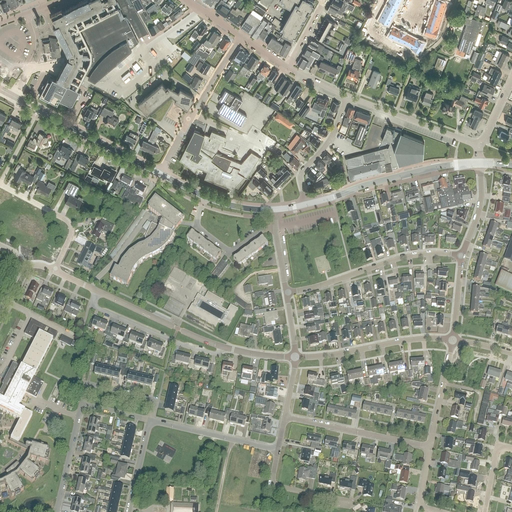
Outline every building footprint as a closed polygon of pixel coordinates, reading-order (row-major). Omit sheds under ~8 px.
[(0,6),(0,8),(2,7),(4,11),(10,9),(7,1),(4,2),(3,0),(0,0),(1,3),(0,3),(0,6)] [(7,0),(11,8),(19,5),(16,0),(7,0)] [(84,0),(65,10),(66,11),(63,13),(62,9),(51,14),(54,22),(56,21),(57,23),(53,25),(68,54),(70,53),(70,58),(68,57),(62,67),(57,78),(69,85),(71,81),(72,78),(74,74),(75,73),(76,73),(77,70),(89,76),(88,78),(95,81),(128,54),(132,50),(131,48),(139,42),(125,15),(124,16),(120,8),(121,8),(117,0),(84,0)] [(117,0),(121,8),(123,15),(127,15),(139,38),(148,33),(136,11),(130,0),(117,0)] [(132,0),(133,2),(138,12),(141,11),(142,13),(140,14),(144,23),(145,22),(152,19),(150,16),(149,14),(148,14),(144,7),(140,0),(132,0)] [(147,0),(148,1),(147,3),(145,5),(147,9),(149,11),(156,5),(159,2),(161,4),(164,1),(162,0),(147,0)] [(237,0),(218,0),(215,6),(218,8),(216,10),(225,16),(230,10),(237,0)] [(284,2),(288,4),(288,5),(293,8),(294,8),(297,9),(294,14),(293,14),(291,17),(292,18),(289,22),(288,22),(286,25),(287,26),(284,31),(284,30),(282,33),(282,34),(292,40),(294,37),(295,37),(299,32),(297,31),(299,28),(300,29),(303,23),(302,23),(303,20),(305,21),(308,15),(306,14),(308,11),(311,12),(314,5),(312,4),(314,1),(311,0),(279,0),(280,1),(284,3),(284,2)] [(354,7),(341,0),(332,0),(331,4),(339,8),(339,9),(343,11),(345,7),(352,11),(354,7)] [(386,24),(388,25),(401,0),(388,0),(379,20),(382,22),(384,23),(386,24)] [(438,29),(446,2),(438,0),(435,0),(427,26),(427,25),(424,34),(435,37),(438,29)] [(510,1),(509,0),(503,0),(503,1),(504,1),(502,6),(501,9),(504,11),(505,7),(509,9),(511,5),(509,4),(510,1)] [(168,15),(170,12),(171,12),(176,6),(169,1),(166,4),(165,4),(161,9),(168,15)] [(251,33),(255,27),(262,18),(266,11),(255,3),(253,5),(258,8),(257,9),(254,7),(241,26),(242,27),(241,27),(250,33),(251,33)] [(151,16),(161,6),(159,4),(153,9),(149,13),(151,16)] [(342,12),(330,5),(327,11),(334,15),(336,12),(341,15),(342,12)] [(241,11),(237,8),(235,10),(233,8),(226,17),(239,26),(247,14),(250,10),(244,6),(241,11)] [(170,17),(172,20),(176,17),(177,18),(182,15),(181,14),(183,12),(180,9),(170,17)] [(189,32),(200,22),(194,15),(183,25),(189,32)] [(475,45),(482,22),(466,17),(464,24),(466,25),(458,50),(469,54),(472,44),(475,45)] [(264,28),(267,24),(268,22),(262,18),(255,27),(251,33),(250,34),(255,37),(257,39),(257,38),(262,31),(262,30),(264,27),(264,28)] [(275,18),(272,22),(280,28),(283,24),(275,18)] [(326,18),(325,21),(325,20),(322,24),(323,25),(332,29),(334,25),(336,27),(338,25),(326,18)] [(165,27),(160,21),(156,24),(160,30),(165,27)] [(507,30),(509,25),(501,21),(501,22),(499,25),(499,26),(507,30)] [(204,32),(207,28),(207,27),(207,26),(205,26),(202,24),(200,28),(199,28),(197,31),(195,30),(191,36),(196,39),(200,33),(202,35),(203,34),(204,34),(204,33),(204,32)] [(153,35),(157,33),(160,30),(156,25),(153,26),(155,29),(151,31),(153,35)] [(319,30),(319,31),(328,35),(330,31),(333,33),(334,31),(332,29),(323,25),(322,27),(321,26),(319,30)] [(406,34),(400,30),(399,30),(393,27),(392,29),(391,31),(390,33),(389,35),(388,37),(412,49),(419,53),(425,43),(417,39),(406,34)] [(213,33),(211,32),(187,60),(194,65),(199,59),(204,62),(205,60),(221,36),(214,31),(213,33)] [(318,32),(316,36),(325,41),(327,37),(330,39),(331,37),(328,35),(319,31),(318,33),(318,32)] [(182,32),(174,39),(178,43),(186,36),(182,32)] [(376,45),(380,40),(371,32),(367,37),(376,45)] [(283,44),(284,42),(286,39),(282,37),(276,33),(275,36),(278,38),(277,40),(272,37),(267,45),(278,52),(283,44)] [(509,42),(507,41),(509,38),(503,35),(500,42),(503,43),(502,46),(506,48),(506,47),(511,49),(511,43),(509,42)] [(52,58),(61,57),(59,46),(57,45),(57,44),(58,41),(56,41),(57,39),(49,37),(49,38),(50,38),(50,40),(42,41),(44,53),(51,51),(52,58)] [(286,39),(284,42),(285,42),(279,53),(285,56),(291,45),(293,41),(287,37),(286,39)] [(343,42),(349,45),(352,41),(346,37),(343,42)] [(220,46),(217,50),(220,52),(222,48),(225,50),(228,47),(228,46),(230,42),(225,38),(219,46),(220,46)] [(308,45),(307,46),(320,54),(324,47),(311,39),(308,45)] [(192,47),(195,50),(200,43),(197,40),(192,47)] [(489,47),(490,44),(485,41),(481,50),(486,52),(489,47)] [(301,57),(297,64),(304,68),(306,66),(309,68),(313,59),(315,57),(317,58),(320,54),(307,46),(307,47),(301,57)] [(240,48),(235,55),(230,63),(233,65),(232,67),(238,71),(241,66),(238,64),(241,59),(245,61),(249,54),(246,52),(240,48)] [(344,58),(353,61),(355,55),(352,54),(352,51),(348,50),(344,58)] [(479,53),(474,51),(470,62),(475,63),(479,53)] [(500,51),(497,57),(507,61),(509,56),(503,53),(500,51)] [(478,58),(483,61),(486,54),(481,52),(478,58)] [(245,74),(250,67),(253,69),(259,61),(252,56),(247,64),(246,63),(240,70),(245,74)] [(318,68),(326,72),(329,65),(322,62),(324,57),(320,56),(317,63),(320,64),(318,68)] [(494,63),(498,64),(504,67),(507,61),(497,57),(494,63)] [(360,63),(361,60),(355,58),(354,61),(351,70),(349,69),(347,76),(352,78),(352,79),(355,80),(356,79),(359,72),(362,64),(360,63)] [(432,77),(434,74),(440,76),(445,61),(438,58),(434,69),(432,69),(432,68),(425,65),(422,73),(432,77)] [(477,59),(474,66),(481,69),(484,61),(477,59)] [(203,64),(200,62),(196,69),(206,74),(211,66),(204,62),(203,64)] [(185,69),(190,72),(194,66),(189,63),(185,69)] [(262,74),(263,73),(266,75),(270,69),(265,65),(257,76),(260,78),(263,75),(262,74)] [(329,65),(326,72),(334,76),(336,72),(339,73),(342,67),(338,65),(337,68),(329,65)] [(495,70),(491,68),(488,74),(499,79),(502,73),(495,70)] [(368,77),(368,76),(371,78),(368,84),(375,87),(377,80),(380,81),(381,78),(381,77),(379,76),(380,73),(374,70),(374,71),(368,69),(365,76),(368,77)] [(225,78),(231,82),(232,80),(236,74),(230,70),(225,78)] [(274,70),(270,76),(268,76),(268,77),(268,78),(270,80),(267,83),(272,86),(274,84),(272,83),(279,73),(274,70)] [(488,74),(485,72),(483,78),(496,84),(499,79),(488,74)] [(182,77),(188,83),(192,78),(186,73),(182,77)] [(190,84),(189,86),(192,89),(194,86),(197,88),(202,80),(195,76),(194,79),(194,80),(191,84),(190,84)] [(256,80),(257,79),(254,76),(253,77),(249,82),(249,83),(253,85),(256,80)] [(280,92),(287,80),(282,77),(274,88),(280,92)] [(44,89),(40,96),(49,101),(57,105),(60,100),(66,103),(70,105),(73,104),(80,91),(78,91),(53,78),(51,82),(48,81),(45,86),(44,89)] [(389,88),(388,92),(393,94),(393,93),(398,94),(399,89),(400,86),(397,85),(396,87),(393,87),(394,86),(393,85),(390,83),(391,79),(388,78),(386,84),(389,85),(388,87),(389,88)] [(293,84),(287,80),(280,92),(285,95),(293,84)] [(148,115),(170,96),(171,96),(170,95),(171,94),(174,97),(176,98),(174,101),(178,103),(178,102),(182,104),(181,105),(188,109),(194,98),(192,97),(193,95),(180,88),(178,92),(168,86),(166,87),(162,83),(141,100),(142,100),(138,103),(147,115),(148,115)] [(301,95),(303,92),(300,91),(302,89),(297,85),(291,94),(289,97),(287,100),(291,102),(294,97),(296,98),(296,97),(297,97),(298,96),(301,95)] [(483,96),(485,93),(491,96),(494,89),(484,85),(481,91),(479,90),(477,93),(483,96)] [(405,98),(404,98),(411,100),(410,102),(411,102),(412,99),(416,100),(420,89),(410,86),(408,89),(407,88),(408,89),(405,98)] [(83,87),(81,90),(86,92),(84,96),(90,99),(93,93),(83,87)] [(242,100),(225,90),(218,101),(222,104),(218,111),(241,125),(247,116),(236,110),(242,100)] [(425,104),(425,103),(430,105),(432,99),(433,94),(426,92),(424,96),(422,102),(422,103),(425,104)] [(327,107),(326,107),(329,100),(325,98),(324,100),(318,97),(316,103),(315,102),(312,108),(313,108),(321,111),(319,117),(320,116),(323,117),(326,111),(328,107),(327,107)] [(478,104),(479,104),(479,106),(483,109),(485,104),(487,105),(488,101),(487,100),(482,98),(482,100),(476,97),(474,101),(479,103),(478,104)] [(453,113),(455,107),(454,106),(455,105),(461,108),(464,103),(457,100),(457,99),(453,98),(450,105),(445,103),(442,110),(442,111),(442,112),(443,113),(445,113),(446,112),(446,111),(453,113)] [(304,102),(299,99),(296,104),(300,108),(304,102)] [(332,118),(333,114),(332,114),(334,110),(336,111),(339,104),(334,102),(333,105),(332,105),(331,109),(330,109),(327,116),(332,118)] [(310,109),(304,106),(299,114),(304,117),(310,109)] [(86,120),(86,121),(87,121),(88,121),(89,121),(91,117),(94,119),(96,113),(100,115),(103,110),(99,108),(98,110),(92,107),(91,110),(88,108),(87,107),(84,110),(86,112),(83,118),(86,120)] [(112,117),(114,112),(104,107),(100,114),(107,118),(104,124),(109,126),(110,124),(115,127),(119,120),(112,117)] [(352,117),(354,109),(349,107),(346,115),(348,115),(347,118),(345,117),(343,122),(344,123),(343,125),(348,127),(349,125),(347,124),(350,116),(352,117)] [(475,128),(480,119),(483,113),(475,109),(472,115),(475,116),(473,121),(469,119),(468,123),(471,124),(470,126),(475,128)] [(362,112),(357,110),(354,118),(358,119),(357,122),(359,123),(365,125),(366,122),(368,123),(371,116),(367,114),(367,113),(363,111),(363,112),(362,112)] [(287,125),(289,121),(278,113),(275,117),(287,125)] [(6,124),(0,135),(0,140),(4,142),(6,139),(2,138),(6,132),(7,129),(10,130),(11,127),(18,130),(21,124),(12,119),(9,125),(6,124)] [(360,125),(353,144),(360,146),(362,142),(361,140),(362,136),(363,137),(366,129),(364,127),(360,125)] [(318,133),(325,137),(328,131),(324,129),(325,128),(321,126),(320,129),(315,126),(313,130),(316,132),(318,133)] [(262,159),(251,152),(245,160),(241,163),(234,160),(222,155),(222,154),(217,152),(221,141),(223,142),(226,136),(213,131),(212,131),(209,136),(204,134),(206,128),(204,134),(195,130),(180,159),(194,171),(198,166),(207,170),(205,178),(232,189),(244,176),(247,178),(255,165),(258,160),(260,161),(262,159)] [(387,129),(382,140),(390,143),(388,147),(387,148),(364,154),(355,156),(345,159),(348,168),(348,169),(348,172),(349,177),(351,180),(382,171),(381,169),(387,168),(387,169),(390,169),(392,168),(392,167),(392,166),(398,165),(399,165),(423,159),(424,142),(401,133),(400,135),(394,133),(395,131),(393,130),(393,131),(387,128),(387,129)] [(511,128),(510,128),(509,132),(509,135),(501,131),(498,137),(506,141),(508,138),(511,137),(511,128)] [(33,141),(30,139),(26,147),(33,151),(36,145),(35,145),(36,143),(43,147),(44,146),(45,147),(47,146),(48,144),(48,142),(46,141),(48,138),(47,138),(47,136),(45,135),(44,136),(40,134),(37,140),(34,139),(33,141)] [(136,140),(138,136),(136,135),(134,138),(127,135),(124,140),(124,141),(127,142),(128,142),(134,145),(136,140)] [(147,151),(153,137),(151,136),(149,139),(148,142),(144,140),(140,147),(147,151)] [(308,147),(309,145),(306,142),(301,136),(290,150),(295,155),(300,150),(305,155),(311,149),(308,147)] [(311,136),(310,137),(306,140),(309,143),(310,141),(316,147),(320,142),(314,137),(313,138),(311,136)] [(158,148),(157,147),(153,145),(154,142),(156,138),(153,137),(147,151),(154,154),(154,153),(156,153),(158,152),(159,152),(160,152),(158,147),(158,148)] [(71,153),(73,150),(63,145),(59,152),(56,151),(53,157),(56,158),(60,160),(63,154),(64,155),(64,156),(68,158),(70,153),(71,153)] [(331,158),(327,153),(322,158),(326,163),(327,163),(329,165),(333,168),(336,164),(333,161),(332,162),(331,161),(330,160),(331,158)] [(75,160),(73,164),(70,169),(74,171),(76,166),(79,161),(86,165),(89,159),(88,159),(89,158),(86,157),(86,158),(80,155),(78,161),(75,160)] [(289,155),(285,158),(289,162),(288,163),(292,166),(292,165),(295,168),(300,164),(294,157),(292,159),(289,155)] [(325,170),(322,167),(325,165),(320,160),(315,165),(320,170),(322,172),(325,170)] [(14,178),(21,182),(26,172),(19,168),(21,166),(18,164),(14,171),(17,173),(14,178)] [(95,167),(91,173),(103,179),(104,177),(111,181),(115,173),(115,171),(113,170),(111,170),(111,171),(105,168),(103,171),(95,167)] [(263,177),(267,173),(261,167),(257,172),(263,177)] [(277,173),(279,175),(280,176),(284,180),(291,173),(287,169),(287,170),(284,167),(280,170),(277,173)] [(321,176),(318,173),(316,175),(312,171),(307,175),(314,181),(316,178),(318,180),(321,176)] [(316,178),(314,181),(316,182),(325,176),(319,171),(318,173),(321,176),(318,180),(316,178)] [(21,182),(22,180),(30,184),(32,181),(35,182),(38,175),(35,174),(34,177),(25,173),(26,172),(21,182)] [(99,180),(93,177),(92,178),(87,176),(89,172),(88,172),(86,176),(87,176),(85,179),(96,185),(99,180)] [(127,192),(130,187),(132,182),(130,180),(131,179),(125,176),(124,177),(123,177),(120,181),(121,182),(125,184),(123,186),(125,188),(125,189),(127,190),(122,198),(126,200),(130,193),(127,192)] [(273,183),(276,187),(284,180),(280,176),(276,180),(273,177),(270,180),(273,183)] [(464,177),(459,178),(461,190),(457,190),(453,191),(456,207),(463,205),(463,202),(471,200),(470,199),(472,199),(471,198),(470,193),(469,193),(469,192),(469,193),(468,188),(465,189),(464,185),(465,185),(464,177)] [(255,180),(253,178),(248,185),(252,189),(256,186),(260,183),(256,179),(255,180)] [(502,186),(502,188),(504,190),(504,191),(503,190),(503,192),(511,193),(511,186),(509,186),(511,179),(503,178),(503,181),(501,181),(500,182),(500,184),(500,185),(502,186)] [(324,185),(330,183),(327,179),(322,180),(322,181),(314,183),(316,189),(324,187),(324,185)] [(446,185),(446,182),(445,182),(445,180),(439,181),(440,190),(437,191),(439,199),(439,198),(441,204),(433,206),(431,197),(423,198),(427,214),(434,212),(456,207),(453,191),(452,188),(450,188),(449,184),(446,185)] [(39,181),(36,186),(39,187),(37,190),(47,196),(51,189),(53,190),(55,185),(55,186),(49,183),(47,187),(44,185),(44,184),(39,181)] [(263,181),(259,185),(263,188),(262,189),(268,195),(273,190),(263,181)] [(67,193),(67,194),(70,195),(65,205),(66,204),(70,206),(69,208),(71,205),(77,209),(82,201),(83,199),(79,197),(78,199),(74,197),(79,187),(72,184),(73,184),(68,193),(67,193)] [(132,190),(130,193),(126,200),(139,207),(143,199),(137,196),(139,192),(143,194),(147,188),(143,186),(142,187),(138,184),(135,190),(135,189),(134,191),(132,190)] [(434,193),(432,184),(425,185),(422,186),(423,193),(430,191),(431,194),(434,193)] [(407,198),(406,199),(407,202),(419,199),(417,190),(416,187),(412,188),(412,191),(406,193),(407,198)] [(391,198),(392,202),(402,200),(400,191),(395,193),(395,192),(393,193),(392,194),(392,197),(393,196),(393,198),(391,198)] [(382,200),(380,201),(381,206),(386,205),(387,210),(390,209),(393,217),(396,217),(393,207),(390,208),(387,195),(381,196),(382,200)] [(174,234),(172,233),(174,229),(176,230),(184,219),(155,197),(148,206),(149,206),(148,208),(162,220),(159,227),(152,223),(145,237),(147,242),(144,243),(139,245),(129,252),(122,261),(118,268),(115,267),(110,277),(128,285),(127,285),(132,275),(131,274),(132,272),(134,269),(137,265),(139,263),(142,260),(145,258),(149,256),(152,255),(156,253),(160,251),(162,249),(165,246),(168,243),(170,241),(172,237),(174,234)] [(366,210),(372,208),(372,209),(376,208),(373,199),(368,201),(368,200),(364,201),(366,210)] [(353,221),(359,220),(357,212),(354,213),(354,212),(352,204),(346,206),(348,213),(350,213),(353,221)] [(497,204),(495,214),(502,215),(502,213),(504,214),(504,218),(509,219),(510,211),(505,210),(503,210),(504,205),(497,204)] [(111,255),(115,258),(146,211),(143,209),(111,255)] [(460,217),(459,219),(464,221),(468,212),(462,210),(461,212),(459,211),(457,216),(460,217)] [(384,224),(380,211),(375,212),(379,226),(384,224)] [(410,219),(408,212),(398,215),(399,221),(410,219)] [(143,228),(147,230),(152,223),(148,220),(143,228)] [(96,224),(91,235),(91,234),(100,239),(103,233),(105,233),(107,233),(108,234),(109,236),(110,236),(115,226),(111,224),(110,227),(99,221),(97,225),(96,224)] [(462,226),(451,222),(449,226),(453,227),(452,230),(460,233),(462,226)] [(491,223),(489,229),(501,233),(503,233),(503,231),(499,229),(500,225),(498,224),(498,225),(491,223)] [(401,234),(398,235),(399,242),(400,242),(401,247),(407,246),(406,238),(405,238),(405,237),(409,236),(408,229),(401,230),(401,234)] [(412,244),(419,244),(418,236),(421,236),(421,229),(417,229),(417,232),(411,232),(412,244)] [(422,229),(422,234),(422,239),(425,239),(425,243),(434,243),(434,236),(425,236),(425,229),(422,229)] [(495,233),(497,234),(496,234),(500,236),(501,233),(489,229),(487,235),(494,237),(495,233)] [(221,253),(192,232),(186,238),(216,260),(221,253)] [(394,233),(388,235),(389,242),(387,243),(389,250),(395,249),(392,240),(395,239),(394,233)] [(487,235),(485,241),(497,245),(502,247),(503,244),(494,241),(494,242),(492,242),(494,237),(487,235)] [(268,244),(263,237),(233,259),(238,266),(268,244)] [(375,240),(371,242),(374,251),(375,250),(378,257),(383,255),(381,247),(380,245),(383,244),(381,238),(375,240)] [(490,249),(491,245),(493,245),(492,246),(496,248),(497,245),(485,241),(483,247),(485,248),(484,251),(489,252),(490,249)] [(96,248),(87,244),(77,264),(86,268),(96,248)] [(365,248),(367,253),(364,254),(367,261),(372,259),(370,251),(368,247),(365,248)] [(480,255),(479,261),(491,264),(492,262),(488,261),(486,261),(487,256),(480,255)] [(496,265),(491,264),(479,261),(477,267),(484,269),(485,265),(495,268),(496,265)] [(488,274),(484,273),(484,274),(483,273),(484,269),(477,267),(475,273),(488,276),(488,274)] [(495,285),(511,293),(511,276),(506,274),(508,270),(502,268),(500,272),(501,272),(495,285)] [(448,270),(442,269),(442,271),(438,271),(434,271),(434,274),(438,275),(437,277),(447,278),(448,270)] [(487,279),(488,276),(475,273),(473,279),(481,281),(482,277),(483,277),(483,278),(487,279)] [(271,276),(258,278),(259,285),(268,284),(268,286),(273,286),(271,276)] [(411,282),(410,276),(403,277),(403,283),(404,287),(407,287),(408,291),(411,291),(411,282)] [(397,289),(396,285),(397,285),(396,279),(388,280),(389,286),(393,286),(394,290),(397,289)] [(436,281),(435,287),(440,287),(439,292),(439,295),(444,296),(445,293),(446,293),(446,285),(441,285),(441,282),(436,281)] [(382,297),(385,296),(383,282),(377,283),(378,290),(375,291),(376,296),(381,295),(382,297)] [(29,290),(25,297),(30,299),(33,294),(35,294),(38,287),(32,284),(30,290),(29,290)] [(369,298),(372,297),(372,294),(371,289),(370,285),(364,286),(366,294),(368,294),(369,298)] [(42,295),(38,294),(36,299),(41,302),(44,296),(50,298),(53,292),(45,288),(42,294),(42,295)] [(357,288),(351,289),(353,297),(354,303),(357,302),(358,307),(363,306),(362,301),(360,301),(360,296),(361,296),(360,292),(358,292),(357,288)] [(215,327),(218,323),(220,324),(221,323),(228,326),(230,323),(238,309),(231,305),(227,311),(221,307),(222,305),(220,303),(222,300),(208,292),(205,298),(198,294),(195,300),(193,305),(192,304),(188,312),(215,327)] [(269,306),(276,305),(274,295),(274,294),(266,295),(266,299),(268,298),(269,306)] [(66,298),(59,295),(56,300),(54,299),(51,304),(54,305),(55,304),(62,308),(64,304),(63,303),(66,298)] [(326,299),(323,300),(324,304),(326,303),(326,304),(329,303),(329,309),(336,308),(335,301),(332,302),(331,295),(325,295),(326,299)] [(310,303),(309,300),(302,301),(304,309),(310,308),(310,307),(314,307),(314,310),(322,309),(321,305),(315,306),(314,302),(310,303)] [(66,306),(64,311),(69,314),(72,308),(73,309),(71,314),(76,316),(78,312),(78,311),(80,307),(72,303),(70,307),(69,307),(66,306)] [(322,309),(314,310),(314,313),(313,313),(305,315),(306,321),(314,319),(314,318),(322,317),(322,314),(323,314),(322,309)] [(274,322),(274,320),(278,319),(277,311),(263,313),(266,326),(271,325),(271,322),(274,322)] [(420,317),(412,318),(413,322),(414,322),(414,328),(422,328),(422,321),(421,321),(420,317)] [(92,326),(98,329),(102,321),(95,318),(94,321),(91,320),(88,328),(91,329),(92,326)] [(0,420),(1,418),(2,417),(0,416),(2,412),(19,420),(10,438),(18,442),(32,415),(17,407),(21,401),(24,395),(26,390),(37,396),(44,383),(44,382),(33,377),(52,339),(54,340),(57,333),(58,333),(50,329),(46,336),(43,334),(46,327),(31,320),(24,334),(35,339),(22,364),(21,366),(13,362),(10,368),(5,378),(0,388),(0,420)] [(381,320),(373,321),(375,327),(378,326),(379,334),(385,333),(383,324),(382,325),(381,320)] [(98,329),(105,331),(104,334),(106,335),(110,327),(107,326),(108,323),(102,321),(98,329)] [(314,325),(307,326),(308,333),(315,332),(319,331),(318,325),(324,324),(324,321),(317,322),(317,325),(314,326),(314,325)] [(373,336),(371,327),(370,322),(362,324),(363,330),(365,329),(367,337),(373,336)] [(498,326),(496,333),(501,335),(505,324),(503,323),(502,326),(502,327),(498,326)] [(254,330),(255,328),(255,325),(252,325),(251,327),(240,324),(238,335),(249,338),(250,334),(253,335),(254,330)] [(336,334),(335,332),(339,332),(337,324),(333,325),(334,328),(331,328),(332,334),(327,335),(328,344),(337,343),(337,342),(336,334)] [(361,338),(359,330),(358,324),(351,326),(352,331),(354,331),(355,339),(361,338)] [(501,335),(507,336),(509,329),(510,327),(507,327),(508,324),(505,324),(501,335)] [(111,334),(117,336),(120,328),(119,328),(119,327),(117,326),(116,327),(114,326),(112,329),(110,327),(106,335),(109,337),(111,334)] [(268,331),(274,330),(274,326),(267,327),(262,327),(264,334),(268,334),(268,331)] [(120,328),(117,336),(123,339),(122,342),(125,343),(128,335),(125,334),(126,331),(120,328)] [(282,344),(282,343),(280,330),(272,332),(275,345),(279,344),(279,345),(280,345),(280,344),(282,344)] [(131,336),(128,335),(125,343),(128,344),(129,341),(135,344),(138,336),(132,333),(131,336)] [(310,346),(319,345),(318,341),(321,340),(321,342),(327,341),(326,333),(320,334),(320,337),(318,337),(309,339),(310,346)] [(73,347),(75,343),(73,341),(62,335),(59,341),(66,344),(70,346),(73,347)] [(140,349),(143,350),(146,342),(144,341),(145,338),(138,336),(135,344),(142,346),(140,349)] [(157,343),(150,340),(149,343),(146,342),(143,350),(144,350),(143,352),(145,352),(146,351),(147,348),(154,351),(157,343)] [(163,346),(157,343),(154,351),(160,353),(159,356),(162,358),(165,350),(162,348),(163,346)] [(175,362),(182,363),(184,355),(177,353),(176,356),(173,356),(171,364),(174,365),(175,362)] [(184,355),(182,363),(188,365),(188,368),(191,369),(193,360),(190,360),(191,357),(184,355)] [(196,361),(193,360),(191,369),(194,369),(194,366),(201,368),(203,360),(196,358),(196,361)] [(210,361),(203,360),(201,368),(208,370),(207,373),(210,373),(212,365),(209,364),(210,361)] [(405,371),(403,362),(395,364),(398,375),(397,372),(405,371)] [(232,371),(233,366),(224,364),(221,375),(222,376),(222,375),(226,376),(227,372),(229,373),(229,376),(228,376),(227,381),(234,382),(236,372),(232,371)] [(396,375),(398,375),(395,364),(388,365),(390,373),(395,372),(396,375)] [(103,367),(96,365),(94,373),(101,375),(103,367)] [(375,368),(377,379),(377,380),(380,380),(380,376),(384,375),(382,366),(375,368)] [(114,370),(112,377),(119,379),(120,375),(124,376),(125,369),(122,368),(119,368),(119,367),(118,370),(114,370)] [(137,368),(135,367),(134,371),(133,370),(132,374),(129,373),(130,370),(125,369),(124,376),(128,377),(127,381),(133,382),(135,374),(136,371),(137,368)] [(266,374),(263,374),(261,383),(264,384),(265,382),(273,383),(273,381),(277,381),(278,368),(271,367),(271,375),(266,374)] [(252,375),(253,370),(243,368),(242,375),(241,380),(251,382),(251,381),(255,382),(256,376),(252,375)] [(369,378),(373,377),(374,380),(377,379),(375,368),(367,369),(369,378)] [(362,370),(354,372),(356,383),(357,383),(360,383),(359,380),(363,379),(362,370)] [(501,372),(495,370),(492,378),(493,378),(491,384),(494,385),(496,378),(499,379),(501,372)] [(135,374),(133,382),(139,384),(141,376),(142,373),(140,372),(139,372),(139,375),(135,374)] [(347,373),(348,382),(356,380),(356,383),(354,372),(347,373)] [(323,387),(325,381),(321,380),(321,381),(316,380),(317,376),(309,374),(308,380),(314,381),(313,385),(323,387)] [(330,376),(331,382),(332,385),(337,384),(344,383),(343,377),(339,378),(338,375),(330,376)] [(147,377),(141,376),(139,384),(145,385),(147,377)] [(154,379),(147,377),(145,385),(152,387),(154,379)] [(266,393),(267,393),(267,397),(276,398),(278,390),(267,388),(266,393)] [(306,389),(305,396),(310,397),(309,400),(316,401),(316,402),(318,402),(319,395),(314,394),(311,393),(312,390),(306,389)] [(176,400),(177,393),(169,391),(168,398),(176,400)] [(460,400),(459,405),(464,406),(465,401),(466,394),(456,392),(455,399),(460,400)] [(419,398),(418,401),(426,403),(427,396),(417,394),(416,397),(419,398)] [(168,398),(166,404),(174,406),(176,400),(168,398)] [(255,404),(266,406),(264,414),(273,416),(275,405),(267,403),(267,400),(256,398),(255,404)] [(303,402),(302,409),(309,411),(308,412),(313,413),(315,405),(317,405),(318,402),(316,402),(316,401),(309,400),(309,403),(303,402)] [(174,406),(166,404),(165,410),(173,412),(174,406)] [(191,408),(191,405),(188,404),(186,413),(189,413),(188,416),(196,418),(199,405),(195,405),(194,409),(191,408)] [(202,406),(199,405),(196,418),(203,419),(204,414),(207,415),(210,405),(207,404),(205,411),(201,410),(202,406)] [(213,406),(210,405),(207,415),(210,416),(209,420),(216,422),(218,413),(211,412),(213,406)] [(451,417),(458,418),(460,408),(453,407),(451,417)] [(230,412),(229,412),(228,420),(230,420),(230,424),(237,425),(239,417),(232,415),(233,410),(230,410),(230,412)] [(498,416),(493,414),(494,411),(488,410),(486,417),(487,417),(486,421),(490,422),(490,421),(496,423),(498,416)] [(225,419),(228,420),(229,412),(227,411),(226,415),(218,413),(216,422),(224,423),(225,419)] [(239,417),(237,425),(244,427),(245,423),(248,423),(250,417),(247,416),(246,419),(242,418),(243,414),(240,413),(239,417)] [(270,418),(258,416),(257,419),(264,420),(262,431),(269,432),(271,422),(269,421),(270,418)] [(506,419),(503,418),(502,425),(511,427),(511,416),(510,417),(507,416),(506,419)] [(91,419),(89,426),(99,428),(99,429),(105,430),(106,426),(97,424),(98,421),(100,421),(101,418),(95,417),(94,420),(91,419)] [(463,423),(457,421),(457,424),(449,422),(447,432),(454,434),(456,428),(466,431),(467,426),(463,425),(463,423)] [(99,428),(89,426),(88,433),(87,436),(96,438),(98,439),(98,438),(98,435),(95,434),(96,431),(98,432),(99,429),(99,428)] [(128,427),(126,433),(134,435),(136,429),(128,427)] [(477,433),(479,434),(477,440),(484,441),(486,432),(477,430),(477,433)] [(133,440),(134,435),(126,433),(123,432),(123,435),(126,436),(125,439),(133,440)] [(308,434),(306,441),(311,442),(314,443),(312,448),(315,449),(321,450),(322,447),(319,447),(320,444),(321,437),(308,434)] [(85,446),(92,447),(94,448),(97,449),(98,445),(92,444),(93,441),(95,441),(96,438),(87,436),(87,439),(86,439),(85,446)] [(0,489),(3,490),(6,488),(4,483),(16,477),(20,473),(28,462),(32,466),(34,463),(35,459),(31,458),(34,445),(34,442),(32,441),(31,445),(27,444),(26,444),(25,445),(25,446),(18,442),(10,438),(9,441),(29,451),(27,459),(21,466),(16,462),(5,472),(8,477),(0,481),(0,489)] [(125,439),(122,438),(122,441),(124,441),(124,445),(132,447),(133,440),(125,439)] [(324,446),(336,448),(338,440),(326,438),(324,446)] [(454,447),(455,443),(452,442),(453,440),(446,438),(445,442),(446,442),(444,448),(452,450),(452,446),(454,447)] [(477,455),(476,457),(481,457),(482,457),(482,454),(482,453),(482,452),(481,452),(482,447),(474,445),(475,442),(466,440),(465,444),(471,445),(469,454),(477,455)] [(352,443),(352,444),(344,442),(343,450),(349,451),(348,455),(356,456),(358,451),(354,450),(356,444),(352,443)] [(123,447),(122,451),(130,453),(132,447),(124,445),(121,444),(120,447),(123,447)] [(34,445),(31,458),(35,459),(36,459),(36,460),(39,461),(39,460),(45,462),(46,459),(47,459),(47,460),(49,453),(49,454),(48,453),(49,449),(43,447),(43,446),(40,445),(40,446),(34,445)] [(375,458),(372,457),(374,448),(367,447),(368,446),(363,445),(361,454),(367,455),(367,458),(370,459),(369,463),(373,464),(375,458)] [(96,456),(90,454),(91,451),(94,451),(94,448),(92,447),(85,446),(83,453),(86,453),(85,456),(93,458),(95,459),(96,456)] [(385,468),(390,469),(392,461),(389,460),(391,451),(379,449),(377,458),(386,460),(385,468)] [(308,464),(309,462),(310,456),(313,456),(314,452),(311,452),(303,450),(302,455),(301,455),(301,456),(300,456),(299,459),(300,459),(300,460),(301,460),(301,461),(305,461),(304,464),(308,464)] [(122,451),(119,451),(119,453),(122,454),(121,458),(129,460),(130,453),(122,451)] [(404,456),(400,456),(399,461),(403,462),(402,465),(410,466),(412,455),(404,454),(404,456)] [(449,465),(448,468),(459,470),(460,464),(456,463),(456,461),(449,460),(450,455),(442,454),(440,463),(448,464),(449,465)] [(95,459),(93,458),(85,456),(85,459),(84,459),(82,466),(92,468),(96,469),(96,465),(90,464),(91,461),(95,462),(95,459)] [(465,460),(472,462),(471,470),(478,471),(479,462),(473,461),(474,458),(466,456),(465,460)] [(28,462),(20,473),(24,477),(24,478),(26,479),(32,483),(35,479),(36,480),(35,480),(40,475),(39,475),(38,475),(40,472),(35,468),(36,467),(33,465),(33,466),(32,466),(28,462)] [(119,465),(117,471),(126,473),(127,466),(119,465)] [(80,473),(81,473),(80,476),(89,478),(89,476),(91,477),(91,476),(90,476),(92,468),(82,466),(80,473)] [(402,471),(403,467),(395,466),(394,470),(401,471),(400,475),(398,475),(397,480),(398,482),(399,482),(407,483),(409,473),(402,471)] [(315,480),(316,475),(317,469),(308,467),(307,470),(299,468),(297,479),(305,481),(306,478),(309,478),(309,477),(311,477),(311,479),(315,480)] [(445,479),(446,470),(439,469),(438,478),(445,479)] [(110,480),(118,482),(121,479),(124,479),(126,473),(117,471),(114,470),(112,476),(111,476),(110,480)] [(472,476),(472,473),(460,471),(459,475),(469,477),(468,485),(470,486),(470,487),(475,488),(476,483),(475,482),(476,477),(472,476)] [(330,478),(321,476),(319,483),(331,486),(331,482),(335,483),(336,475),(331,474),(330,478)] [(88,481),(89,478),(80,476),(79,479),(77,486),(88,488),(90,489),(91,486),(85,484),(86,481),(88,481)] [(16,477),(4,483),(6,488),(7,488),(6,489),(7,491),(8,491),(11,497),(14,495),(15,496),(14,496),(14,497),(20,493),(19,492),(23,490),(20,484),(21,484),(20,481),(19,482),(16,477)] [(341,479),(340,487),(340,488),(344,489),(344,487),(351,489),(352,485),(355,486),(357,478),(351,477),(350,481),(341,479)] [(371,497),(373,486),(369,485),(369,481),(359,479),(358,487),(362,487),(362,486),(365,487),(364,495),(371,497)] [(121,492),(123,486),(115,484),(113,490),(121,492)] [(397,491),(396,499),(404,500),(406,489),(402,489),(402,486),(396,484),(396,486),(393,485),(392,490),(397,491)] [(444,487),(444,486),(437,484),(437,488),(436,488),(435,493),(436,493),(436,494),(443,495),(444,492),(449,493),(450,488),(444,487)] [(84,498),(85,495),(83,494),(84,490),(87,491),(88,488),(77,486),(76,493),(75,496),(84,498)] [(471,492),(471,489),(457,486),(456,490),(467,492),(466,501),(473,502),(475,493),(471,492)] [(166,501),(173,502),(174,488),(167,487),(166,501)] [(113,490),(110,490),(110,492),(113,493),(112,496),(120,498),(121,492),(113,490)] [(84,508),(83,508),(83,505),(81,504),(82,500),(83,501),(84,498),(75,496),(75,499),(74,499),(73,506),(84,508)] [(112,496),(110,503),(118,505),(120,498),(112,496)] [(392,504),(392,501),(386,500),(383,511),(401,511),(402,508),(395,507),(395,505),(392,504)] [(110,505),(109,508),(117,510),(118,505),(110,503),(108,502),(107,504),(107,505),(110,505)] [(197,511),(198,504),(171,503),(170,511),(197,511)]
